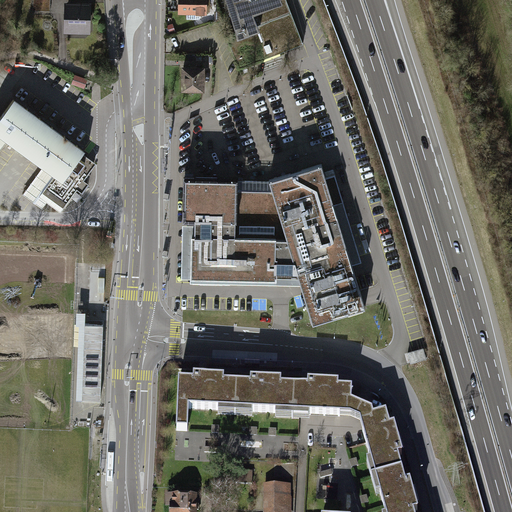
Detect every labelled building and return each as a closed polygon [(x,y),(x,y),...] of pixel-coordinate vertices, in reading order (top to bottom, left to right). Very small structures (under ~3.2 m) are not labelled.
[(49,0),(33,0),(33,10),(50,10),(49,0)] [(206,0),(179,0),(179,12),(206,13),(206,0)] [(243,12),(273,0),(226,0),(237,33),(249,28),(243,12)] [(249,28),(237,33),(227,36),(239,68),(303,43),(286,0),(273,0),(243,12),(249,28)] [(91,2),(65,2),(64,32),(90,32),(91,2)] [(204,68),(184,68),(183,90),(203,90),(204,68)] [(0,147),(5,142),(7,139),(34,159),(43,166),(55,175),(41,195),(62,210),(97,162),(83,152),(85,149),(15,97),(0,117),(0,147)] [(285,283),(302,283),(314,322),(366,306),(353,264),(361,261),(335,176),(326,179),(322,164),(271,179),(186,178),(186,207),(182,207),(182,223),(182,227),(181,276),(190,276),(190,281),(285,283)] [(104,265),(90,264),(89,301),(103,301),(104,265)] [(84,311),(77,311),(77,320),(80,320),(77,399),(100,400),(103,324),(84,324),(84,311)] [(189,412),(235,415),(236,387),(223,386),(223,381),(193,379),(193,384),(180,383),(177,433),(188,434),(189,412)] [(249,388),(236,387),(235,415),(293,418),(295,389),(280,389),(281,384),(250,382),(249,388)] [(308,390),(295,389),(293,418),(307,419),(352,421),(353,404),(353,393),(337,392),(337,388),(308,386),(308,390)] [(364,406),(353,404),(352,421),(357,420),(361,434),(387,426),(383,412),(373,414),(371,409),(364,406)] [(395,424),(387,426),(361,434),(384,511),(416,511),(401,457),(404,456),(395,424)] [(291,511),(292,486),(264,485),(263,511),(291,511)] [(199,511),(199,495),(167,494),(166,511),(199,511)]
